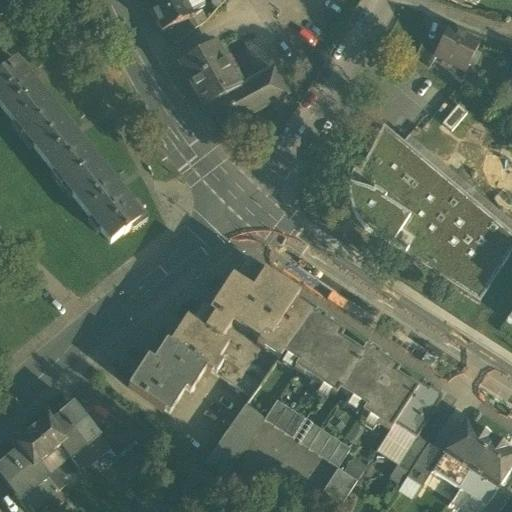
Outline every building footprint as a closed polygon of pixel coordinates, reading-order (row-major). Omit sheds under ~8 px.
[(0,0),(0,22),(25,11),(20,0),(0,0)] [(159,0),(146,7),(161,35),(167,32),(192,20),(191,17),(190,15),(182,0),(159,0)] [(182,0),(190,15),(204,7),(200,0),(182,0)] [(325,0),(304,0),(304,2),(325,14),(331,3),(325,0)] [(319,24),(325,14),(304,2),(297,12),(319,24)] [(322,26),(319,24),(297,12),(284,4),(268,32),(273,34),(271,38),(305,57),(322,26)] [(192,20),(197,28),(207,22),(202,11),(191,17),(192,20)] [(167,32),(174,45),(197,28),(192,20),(167,32)] [(435,59),(465,74),(479,46),(448,31),(439,49),(434,58),(435,59)] [(413,63),(428,73),(435,59),(434,58),(439,49),(424,41),(413,63)] [(204,110),(210,107),(239,90),(214,46),(179,66),(204,110)] [(0,106),(26,137),(55,113),(14,64),(0,75),(0,106)] [(272,72),(239,90),(210,107),(223,131),(286,97),(272,72)] [(457,108),(442,126),(451,134),(466,116),(457,108)] [(71,132),(55,113),(26,137),(66,186),(95,161),(78,141),(79,140),(72,131),(71,132)] [(349,187),(348,187),(347,193),(347,199),(348,204),(349,209),(351,213),(352,218),(355,222),(357,225),(360,229),(362,231),(390,249),(391,248),(479,305),(511,252),(511,236),(383,128),(357,177),(359,177),(356,189),(352,188),(352,189),(349,187)] [(134,208),(95,161),(66,186),(114,244),(127,233),(128,234),(144,221),(134,209),(134,208)] [(207,370),(211,373),(229,346),(222,341),(237,319),(262,336),(256,345),(279,361),(282,357),(311,316),(294,305),(299,298),(247,264),(235,282),(232,280),(215,305),(209,314),(203,310),(194,323),(187,319),(170,346),(207,370)] [(334,398),(338,393),(362,356),(339,342),(343,337),(323,324),(325,321),(316,315),(314,318),(311,316),(282,357),(297,366),(293,371),(311,383),(314,378),(321,382),(317,387),(334,398)] [(128,388),(169,415),(184,392),(190,395),(207,370),(170,346),(166,344),(154,363),(148,359),(128,388)] [(365,351),(362,356),(338,393),(364,410),(361,415),(389,433),(393,427),(418,388),(409,382),(407,386),(395,378),(398,373),(378,359),(379,357),(370,351),(368,353),(365,351)] [(418,438),(434,413),(429,409),(436,399),(427,393),(418,388),(393,427),(414,440),(416,441),(418,438)] [(428,391),(427,393),(436,399),(429,409),(434,413),(441,402),(440,401),(441,400),(428,391)] [(276,403),(264,421),(264,422),(293,441),(306,422),(276,403)] [(0,467),(0,477),(27,511),(33,511),(58,492),(47,478),(38,467),(62,447),(71,459),(82,473),(110,450),(99,436),(75,407),(53,425),(48,420),(14,448),(18,453),(0,467)] [(226,477),(264,422),(264,421),(246,408),(205,463),(226,477)] [(110,450),(115,457),(138,438),(116,422),(99,436),(110,450)] [(298,444),(308,451),(320,431),(315,428),(310,425),(298,444)] [(464,425),(444,457),(470,474),(491,442),(464,425)] [(393,427),(389,433),(375,454),(397,468),(414,440),(393,427)] [(330,438),(320,431),(308,451),(318,457),(330,438)] [(350,451),(330,438),(318,457),(337,470),(350,451)] [(409,475),(415,467),(428,445),(418,438),(416,441),(414,440),(397,468),(409,475)] [(511,455),(491,442),(470,474),(496,491),(497,491),(498,489),(511,468),(511,455)] [(440,453),(428,445),(415,467),(429,476),(438,461),(438,457),(440,453)] [(38,467),(47,478),(56,471),(71,459),(62,447),(38,467)] [(458,491),(470,474),(444,457),(432,475),(458,491)] [(347,464),(344,474),(357,483),(367,468),(354,460),(347,464)] [(420,489),(429,476),(415,467),(409,475),(406,480),(420,489)] [(409,475),(397,468),(388,481),(401,488),(406,480),(409,475)] [(344,474),(337,470),(318,500),(336,511),(337,511),(357,483),(344,474)] [(58,492),(68,485),(56,471),(47,478),(58,492)] [(458,491),(484,508),(494,494),(496,491),(470,474),(458,491)] [(406,480),(401,488),(397,493),(411,502),(420,489),(406,480)] [(496,491),(494,494),(507,504),(511,497),(498,489),(497,491),(496,491)] [(483,510),(485,511),(500,511),(507,504),(494,494),(484,508),(483,510)]
